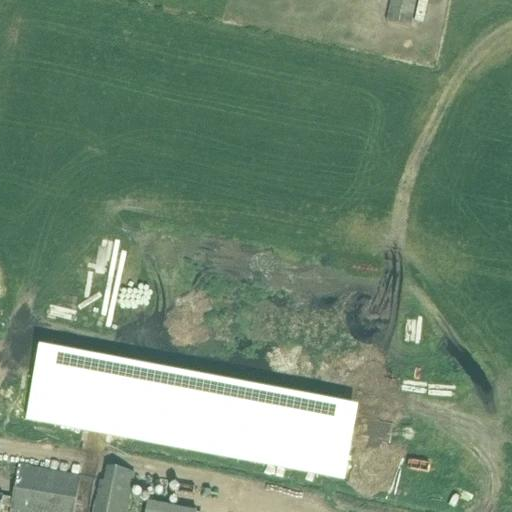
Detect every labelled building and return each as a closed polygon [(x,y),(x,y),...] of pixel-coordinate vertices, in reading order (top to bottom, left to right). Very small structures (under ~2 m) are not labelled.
[(391,0),(386,24),(409,29),(415,0),(391,0)] [(417,0),(414,16),(423,18),(427,0),(417,0)] [(343,478),(354,419),(40,359),(28,418),(343,478)] [(126,511),(134,474),(103,467),(93,511),(126,511)] [(13,500),(0,498),(0,507),(11,509),(10,511),(71,511),(78,478),(19,468),(13,500)]
